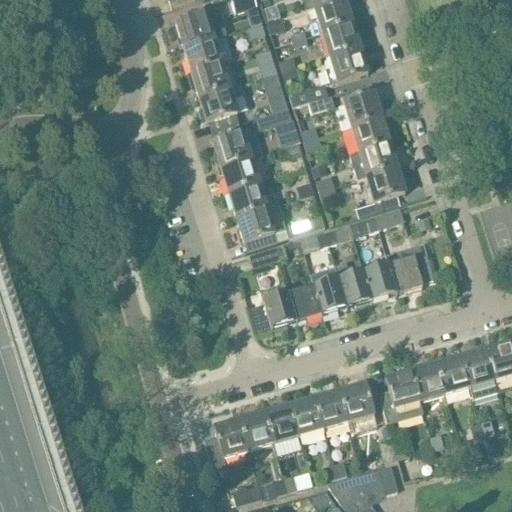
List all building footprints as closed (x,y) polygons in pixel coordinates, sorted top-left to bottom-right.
[(203,4),(201,0),(175,0),(167,3),(170,14),(203,4)] [(251,0),(229,0),(228,1),(234,20),(245,16),(256,12),(251,0)] [(312,14),(312,15),(344,5),(342,0),(256,0),(259,5),(275,0),(307,0),(309,5),(301,8),(304,16),(312,14)] [(320,40),(352,30),(344,5),(312,15),(320,40)] [(175,28),(183,54),(213,45),(213,44),(224,40),(217,15),(205,18),(175,28)] [(265,27),(268,39),(284,34),(280,22),(265,27)] [(249,45),(264,40),(261,30),(246,35),(249,45)] [(352,30),(320,40),(327,65),(359,55),(352,30)] [(224,40),(213,44),(213,45),(183,54),(190,79),(221,70),(220,68),(231,64),(224,40)] [(330,73),(324,75),(329,90),(334,88),(335,89),(367,79),(359,55),(327,65),(330,73)] [(281,79),(296,74),(292,62),(277,67),(281,79)] [(262,83),(262,84),(277,80),(273,69),(259,74),(262,83)] [(221,70),(190,79),(198,104),(228,94),(221,70)] [(296,74),(281,79),(284,89),(299,84),(296,74)] [(277,80),(262,84),(265,94),(266,94),(274,118),(287,114),(277,80)] [(292,113),(307,108),(327,102),(323,89),(288,100),(292,113)] [(228,94),(198,104),(206,128),(236,119),(231,103),(242,99),(240,90),(228,94)] [(349,134),(381,124),(373,98),(341,108),(349,134)] [(327,102),(307,108),(310,119),(334,112),(330,101),(327,102)] [(274,118),(252,125),(255,137),(274,131),(281,153),(283,153),(298,148),(291,126),(287,114),(274,118)] [(356,159),(388,149),(381,124),(349,134),(356,159)] [(299,137),(302,148),(317,143),(314,132),(299,137)] [(219,174),(250,164),(242,138),(212,148),(219,174)] [(302,148),(305,159),(321,154),(318,144),(317,143),(302,148)] [(298,150),(298,148),(283,153),(283,154),(286,165),(301,160),(298,150)] [(356,159),(349,161),(356,185),(364,183),(364,184),(396,175),(388,149),(356,159)] [(227,199),(257,189),(250,164),(219,174),(227,199)] [(310,173),(313,183),(326,178),(323,168),(310,173)] [(374,218),(399,210),(396,201),(404,199),(396,175),(364,184),(371,208),(374,218)] [(318,199),(333,194),(329,181),(314,186),(318,199)] [(295,192),(298,204),(314,199),(310,188),(295,192)] [(257,189),(227,199),(235,224),(265,215),(265,213),(257,189)] [(333,194),(318,199),(321,208),(336,204),(333,194)] [(242,248),(273,239),(272,238),(284,234),(277,210),(265,213),(265,215),(235,224),(242,248)] [(374,222),(378,235),(403,227),(399,215),(374,222)] [(284,232),(288,244),(324,233),(320,221),(284,232)] [(367,238),(378,235),(374,222),(363,226),(367,238)] [(428,223),(417,227),(420,236),(430,233),(428,223)] [(332,235),(324,238),(328,250),(336,248),(332,235)] [(328,250),(324,238),(315,240),(319,253),(328,250)] [(286,264),(282,250),(274,253),(278,266),(286,264)] [(426,261),(421,262),(418,251),(384,261),(387,270),(395,300),(421,292),(420,289),(433,285),(426,261)] [(247,261),(251,274),(278,266),(274,253),(247,261)] [(334,273),(346,314),(370,307),(362,278),(348,281),(345,269),(334,273)] [(362,278),(370,307),(395,300),(387,270),(362,278)] [(346,314),(334,273),(323,276),(327,287),(312,291),(320,321),(346,314)] [(270,335),(295,328),(287,299),(284,290),(275,293),(277,301),(261,306),(262,309),(266,321),(270,334),(270,335)] [(320,321),(312,291),(288,298),(287,299),(295,328),(320,321)] [(511,381),(511,353),(510,348),(485,355),(494,386),(511,381)] [(497,398),(494,386),(485,355),(460,362),(469,393),(472,405),(497,398)] [(469,393),(460,362),(435,369),(444,400),(469,393)] [(444,400),(435,369),(410,376),(419,407),(444,400)] [(422,419),(419,407),(410,376),(384,384),(388,397),(378,400),(386,429),(422,419)] [(339,397),(347,428),(373,421),(364,390),(339,397)] [(347,428),(339,397),(313,404),(322,435),(347,428)] [(322,435),(313,404),(289,411),(297,442),(322,435)] [(297,442),(289,411),(263,418),(272,449),(297,442)] [(272,449),(263,418),(238,425),(247,456),(272,449)] [(215,442),(202,446),(212,478),(225,475),(222,463),(247,456),(238,425),(212,432),(215,442)] [(479,429),(482,442),(492,439),(489,426),(479,429)] [(482,442),(479,429),(469,432),(472,444),(482,442)] [(390,442),(397,466),(408,463),(402,438),(390,442)] [(454,438),(444,441),(447,452),(457,449),(454,438)] [(432,456),(442,453),(439,440),(428,443),(432,456)] [(397,466),(390,442),(377,445),(384,469),(397,466)] [(488,459),(497,457),(492,442),(484,445),(488,459)] [(332,470),(336,484),(346,481),(342,467),(332,470)] [(336,484),(332,470),(322,472),(325,487),(336,484)] [(395,492),(389,472),(380,475),(376,476),(383,500),(395,497),(396,497),(396,496),(395,492)] [(383,500),(376,476),(325,490),(340,511),(367,511),(370,511),(383,500)] [(283,484),(286,498),(297,495),(293,481),(283,484)] [(286,498),(283,484),(275,487),(279,500),(286,498)] [(231,498),(234,511),(261,505),(257,491),(231,498)]
